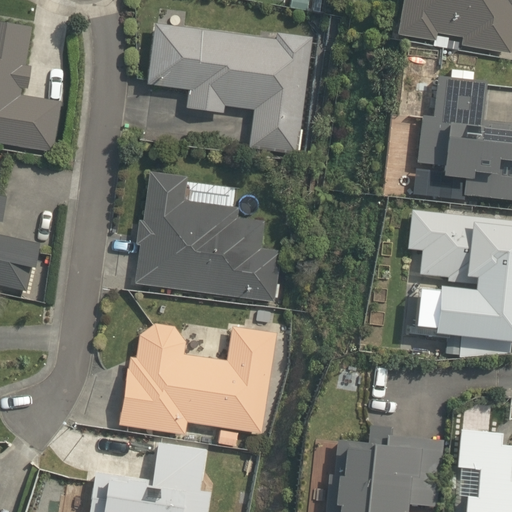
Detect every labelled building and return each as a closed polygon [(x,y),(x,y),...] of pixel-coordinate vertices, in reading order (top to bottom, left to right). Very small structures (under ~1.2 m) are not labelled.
[(511,0),(405,0),(399,36),(440,44),(442,36),(463,40),(462,48),(509,56),(511,40),(511,0)] [(36,22),(0,16),(0,144),(55,152),(63,99),(26,93),(36,22)] [(157,20),(150,86),(190,91),(188,110),(229,114),(230,107),(255,109),(250,151),(300,157),(313,36),(157,20)] [(491,86),(439,79),(434,117),(425,116),(418,163),(449,167),(447,182),(469,185),(466,202),(511,208),(511,126),(486,123),(491,86)] [(260,244),(263,217),(236,213),(237,205),(192,198),(195,179),(150,173),(134,289),(273,308),(281,247),(260,244)] [(0,194),(0,289),(27,294),(31,273),(35,274),(40,245),(0,238),(0,224),(4,225),(9,195),(0,194)] [(511,213),(411,209),(409,250),(422,250),(421,277),(447,279),(446,285),(472,286),(469,342),(478,342),(477,356),(510,357),(511,344),(511,343),(511,213)] [(220,444),(240,447),(243,428),(262,431),(277,335),(235,329),(229,367),(188,361),(193,330),(143,323),(137,357),(129,356),(119,426),(189,437),(191,420),(222,425),(220,444)] [(480,499),(470,498),(468,511),(511,511),(511,443),(506,443),(507,431),(462,426),(457,470),(483,472),(480,499)] [(421,511),(440,511),(445,440),(390,437),(389,448),(336,444),(334,477),(328,476),(326,511),(409,511),(410,511),(421,511)] [(206,487),(209,450),(161,443),(155,477),(99,468),(91,511),(212,511),(216,489),(206,487)]
